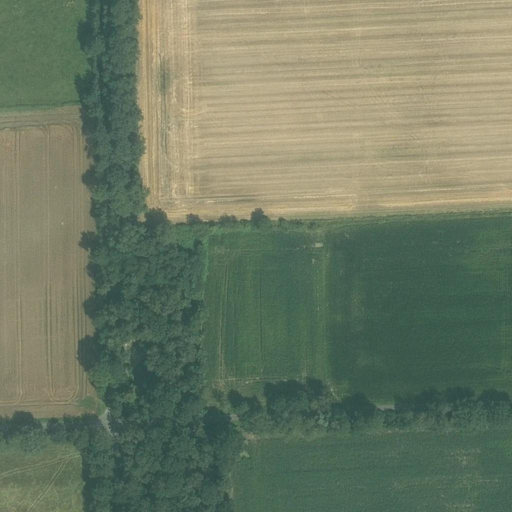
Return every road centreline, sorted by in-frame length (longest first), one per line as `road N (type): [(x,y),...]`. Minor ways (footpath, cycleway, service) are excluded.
road 1 (unclassified): [(511,402),(0,430)]
road 2 (track): [(117,511),(105,0)]
